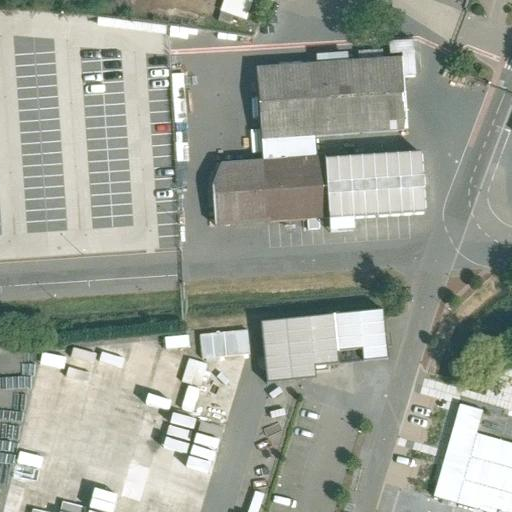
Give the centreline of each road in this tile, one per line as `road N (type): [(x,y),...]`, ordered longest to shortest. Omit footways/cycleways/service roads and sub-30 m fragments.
road 1 (unclassified): [(445,250),(360,511)]
road 2 (unclassified): [(181,266),(445,250)]
road 3 (residential): [(0,277),(181,266)]
road 4 (unclassified): [(508,94),(445,250)]
